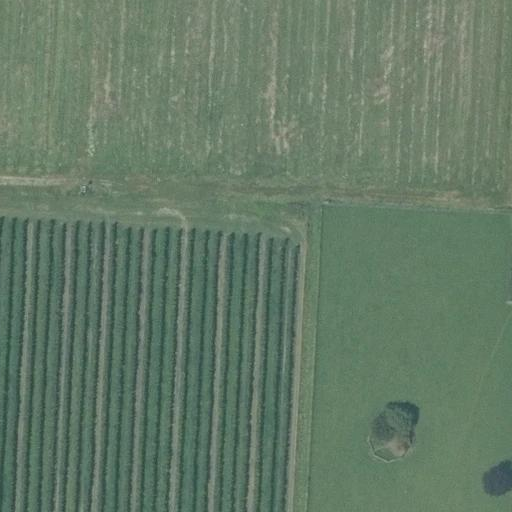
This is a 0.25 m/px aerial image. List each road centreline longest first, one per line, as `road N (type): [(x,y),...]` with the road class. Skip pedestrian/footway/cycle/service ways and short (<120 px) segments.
road 1 (track): [(511,125),(508,204),(0,179)]
road 2 (track): [(285,511),(295,246),(273,226),(169,185)]
